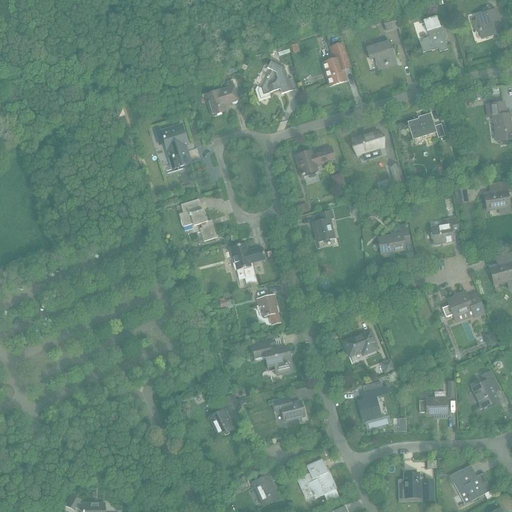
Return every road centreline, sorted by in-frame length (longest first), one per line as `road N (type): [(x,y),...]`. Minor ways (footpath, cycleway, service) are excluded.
road 1 (residential): [(264,134),(511,63)]
road 2 (track): [(134,0),(138,47),(104,85),(0,62)]
road 3 (residential): [(264,134),(220,136),(215,145),(240,211),(284,216)]
road 4 (residential): [(310,318),(459,267)]
road 5 (residential): [(350,462),(403,446),(497,442)]
road 6 (residential): [(195,511),(139,388)]
